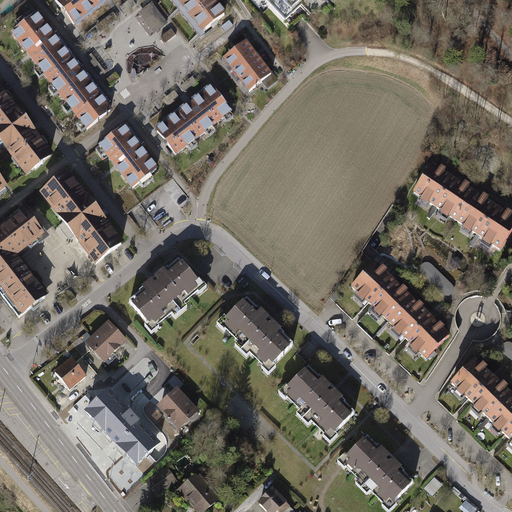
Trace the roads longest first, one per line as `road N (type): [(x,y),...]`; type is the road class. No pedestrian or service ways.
road 1 (residential): [(199,232),(210,183),(293,84),(341,50),(414,60),(511,118)]
road 2 (residential): [(199,232),(254,272),(497,511)]
road 3 (residential): [(5,371),(149,257),(199,232)]
road 4 (primary): [(114,511),(5,371)]
